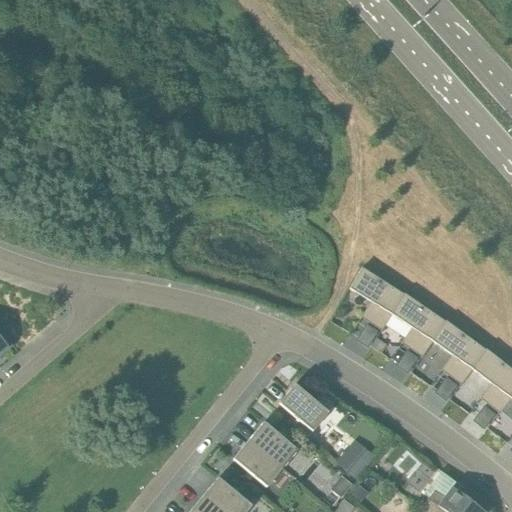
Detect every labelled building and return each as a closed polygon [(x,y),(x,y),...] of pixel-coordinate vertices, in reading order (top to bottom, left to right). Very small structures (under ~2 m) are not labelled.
[(361,269),(349,290),(370,303),(360,318),(361,319),(364,313),(370,317),(367,322),(381,331),(391,316),(392,315),(391,315),(404,295),(403,295),(402,296),(361,269)] [(404,295),(391,315),(392,315),(391,316),(411,329),(401,344),(402,345),(405,339),(411,343),(407,348),(421,358),(432,342),(445,323),(444,322),(444,323),(404,295)] [(445,323),(432,342),(451,356),(440,371),(441,372),(445,367),(450,370),(447,375),(461,386),(472,370),(485,351),(485,350),(484,351),(445,323)] [(0,357),(13,347),(0,331),(0,357)] [(380,354),(385,346),(376,340),(371,348),(380,354)] [(511,371),(485,351),(472,370),(491,385),(479,399),(480,400),(484,394),(490,399),(486,404),(499,415),(500,413),(503,409),(511,400),(511,399),(510,399),(511,396),(511,371)] [(279,403),(278,405),(312,432),(327,413),(295,387),(281,404),(279,403)] [(511,400),(503,409),(511,416),(511,396),(510,399),(511,399),(511,400)] [(255,433),(256,434),(249,443),(281,470),(296,451),(264,424),(260,429),(258,428),(255,433)] [(232,460),(266,488),(281,470),(249,443),(238,456),(236,455),(232,460)] [(336,463),(355,479),(368,464),(349,448),(336,463)] [(331,489),(341,498),(352,484),(341,476),(331,489)] [(211,490),(203,499),(219,511),(246,511),(251,507),(218,480),(214,485),(213,484),(209,488),(211,490)] [(420,509),(423,511),(483,511),(468,501),(471,496),(454,483),(443,498),(433,492),(420,509)] [(351,496),(360,502),(367,492),(359,486),(351,496)] [(189,511),(219,511),(203,499),(192,511),(191,511),(190,511),(189,511)]
